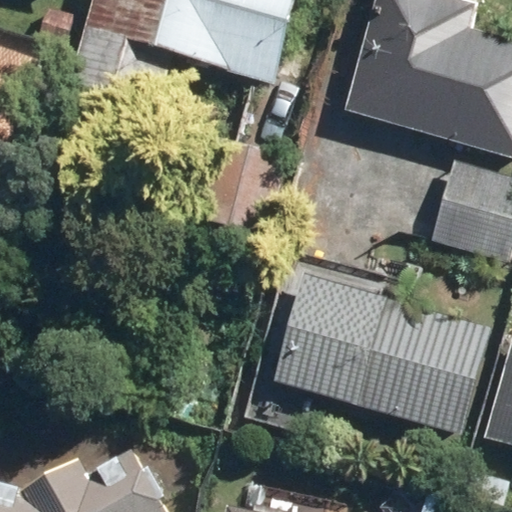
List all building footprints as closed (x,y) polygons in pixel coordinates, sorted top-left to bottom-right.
[(178,64),(281,90),(304,0),(102,0),(80,91),(166,112),(178,64)] [(511,160),(511,41),(477,32),(484,9),(452,0),(383,0),(351,115),(511,160)] [(0,194),(45,63),(0,47),(0,194)] [(498,332),(313,280),(283,387),(468,439),(498,332)] [(511,349),(486,442),(511,448),(511,349)] [(170,511),(167,505),(173,502),(158,473),(151,477),(140,455),(95,480),(87,465),(31,495),(0,485),(0,511),(170,511)]
